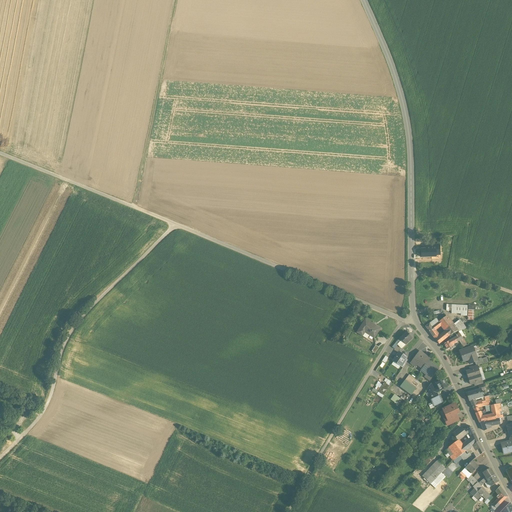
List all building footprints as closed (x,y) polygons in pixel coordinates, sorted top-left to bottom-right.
[(431,245),(426,246),(426,250),(421,250),(421,257),(431,257),(431,250),(431,245)] [(440,245),(436,245),(436,249),(431,250),(431,257),(440,257),(440,245)] [(452,313),(462,314),(462,316),(467,316),(467,305),(447,304),(446,311),(452,311),(452,313)] [(476,305),(469,305),(468,320),(473,321),(474,310),(475,310),(476,305)] [(441,326),(443,328),(450,322),(446,317),(437,323),(432,327),(433,329),(429,332),(433,337),(437,334),(435,331),(441,326)] [(424,325),(429,332),(433,329),(432,327),(437,323),(433,318),(424,325)] [(455,324),(460,330),(466,327),(460,319),(455,324)] [(374,338),(380,329),(365,320),(357,333),(367,339),(369,335),(374,338)] [(450,322),(443,328),(445,331),(445,332),(449,336),(458,331),(453,325),(450,322)] [(412,338),(406,332),(400,339),(405,345),(412,338)] [(439,337),(437,334),(433,337),(439,344),(449,336),(445,332),(439,337)] [(458,332),(455,334),(456,337),(457,337),(459,341),(463,347),(467,346),(458,332)] [(452,340),(450,342),(449,341),(444,345),(447,350),(450,348),(451,349),(454,348),(452,345),(459,341),(457,337),(456,337),(452,340)] [(405,345),(400,339),(397,341),(396,342),(399,344),(398,345),(402,348),(405,345)] [(472,347),(459,352),(463,362),(468,360),(470,364),(475,363),(478,361),(472,347)] [(430,359),(420,352),(411,363),(416,367),(417,365),(422,369),(428,361),(430,359)] [(406,358),(399,353),(393,361),(400,366),(401,366),(404,361),(406,358)] [(439,369),(428,361),(422,369),(421,371),(427,375),(425,377),(430,381),(439,369)] [(470,371),(466,372),(468,378),(480,375),(478,369),(470,371)] [(415,379),(409,375),(405,380),(410,385),(415,379)] [(480,375),(468,378),(470,384),(474,383),(482,381),(480,375)] [(415,379),(410,385),(416,389),(420,383),(415,379)] [(410,385),(405,380),(400,387),(411,396),(416,389),(410,385)] [(447,388),(444,380),(440,382),(438,383),(436,384),(438,387),(440,391),(447,388)] [(377,394),(382,398),(390,386),(384,383),(377,394)] [(430,396),(437,393),(440,391),(438,387),(434,390),(431,384),(427,389),(430,396)] [(474,391),(466,393),(469,402),(470,401),(475,400),(484,398),(482,393),(481,393),(480,390),(480,389),(479,389),(474,391)] [(437,393),(430,396),(429,397),(434,406),(442,402),(440,396),(439,397),(437,393)] [(402,400),(396,396),(392,401),(398,405),(402,400)] [(486,402),(482,402),(483,408),(487,407),(491,406),(491,405),(490,404),(488,396),(485,397),(486,402)] [(475,400),(470,401),(473,409),(478,409),(483,408),(482,402),(476,403),(475,400)] [(455,404),(442,410),(447,421),(457,416),(456,413),(459,412),(455,404)] [(494,420),(494,419),(499,418),(499,416),(498,411),(497,408),(496,405),(491,406),(492,410),(493,415),(490,416),(491,421),(494,420)] [(481,415),(478,409),(473,409),(479,423),(485,421),(486,422),(491,421),(490,416),(484,417),(484,414),(481,415)] [(457,416),(447,421),(450,425),(459,421),(457,416)] [(499,419),(496,420),(494,420),(491,421),(486,422),(480,423),(484,431),(491,428),(490,426),(497,425),(500,424),(499,419)] [(470,437),(475,434),(471,427),(466,429),(467,431),(468,433),(470,437)] [(463,428),(459,431),(453,435),(456,439),(458,441),(468,433),(467,431),(466,429),(463,428)] [(467,451),(470,448),(478,442),(475,434),(470,437),(471,439),(466,443),(462,445),(462,446),(458,441),(448,448),(456,459),(466,451),(467,451)] [(511,441),(510,442),(501,444),(504,454),(511,451),(511,441)] [(484,452),(478,442),(470,448),(467,451),(466,451),(469,455),(473,452),(476,458),(484,452)] [(456,459),(448,448),(445,451),(447,453),(450,457),(453,461),(456,459)] [(466,451),(459,456),(462,459),(463,461),(470,456),(469,455),(466,451)] [(456,459),(453,461),(455,464),(462,459),(459,456),(456,459)] [(445,469),(437,461),(423,476),(431,484),(441,473),(445,469)] [(476,465),(472,461),(465,468),(472,474),(478,467),(478,468),(475,465),(476,465)] [(468,479),(470,475),(472,474),(465,468),(461,472),(466,477),(468,479)] [(490,469),(482,473),(485,478),(479,484),(481,486),(484,483),(486,480),(494,475),(490,469)] [(441,473),(431,484),(435,488),(445,477),(441,473)] [(498,482),(494,475),(486,480),(491,487),(498,482)] [(478,483),(473,478),(469,482),(473,487),(478,483)] [(479,484),(478,483),(473,487),(475,489),(478,492),(482,487),(481,486),(479,484)] [(507,497),(502,490),(498,493),(501,497),(496,502),(499,505),(507,497)] [(490,496),(486,491),(481,496),(486,501),(488,499),(490,496)] [(511,511),(511,508),(510,503),(500,511),(511,511)]
